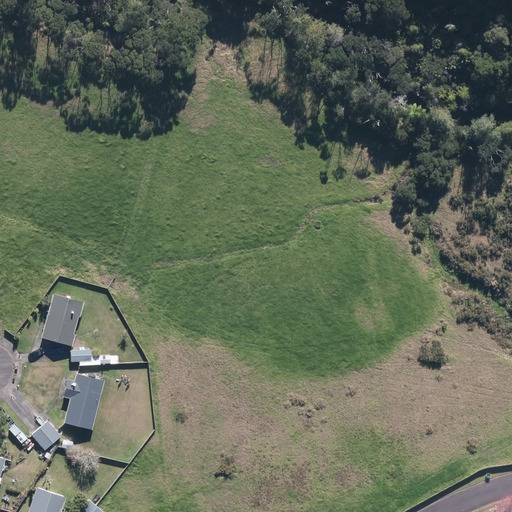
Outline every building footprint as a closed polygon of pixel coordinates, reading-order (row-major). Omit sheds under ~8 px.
[(80,304),(50,295),(37,340),(68,348),(71,336),(70,336),(75,318),(76,318),(80,304)] [(89,362),(88,350),(69,351),(69,362),(89,362)] [(99,356),(99,364),(109,364),(109,356),(99,356)] [(89,431),(101,381),(73,374),(71,382),(64,380),(60,397),(67,399),(60,423),(89,431)] [(127,378),(119,377),(118,386),(127,386),(127,378)] [(34,412),(30,415),(37,423),(41,420),(34,412)] [(37,428),(51,444),(59,437),(45,421),(37,428)] [(14,424),(7,430),(13,437),(20,431),(14,424)] [(42,451),(51,444),(37,428),(29,435),(42,451)] [(20,431),(13,437),(20,444),(27,438),(20,431)] [(60,447),(69,450),(71,442),(62,440),(60,447)] [(77,461),(79,453),(69,451),(67,459),(77,461)] [(58,511),(63,498),(33,488),(25,511),(58,511)] [(75,511),(89,511),(94,506),(86,500),(75,511)]
